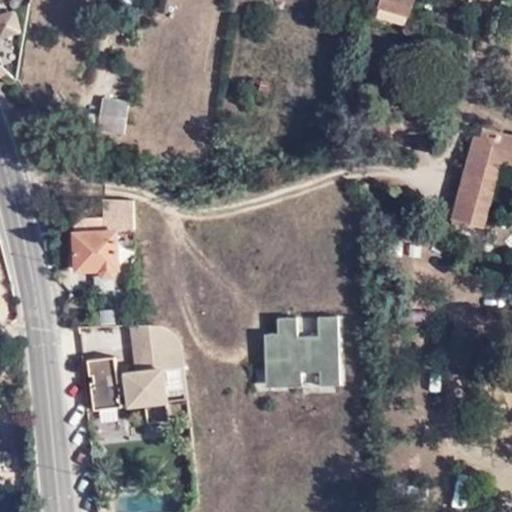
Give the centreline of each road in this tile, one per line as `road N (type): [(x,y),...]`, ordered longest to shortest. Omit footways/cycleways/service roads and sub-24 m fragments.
road 1 (unknown): [(28,174),(214,201),(354,171),(436,177)]
road 2 (tertiary): [(0,147),(31,266),(63,511)]
